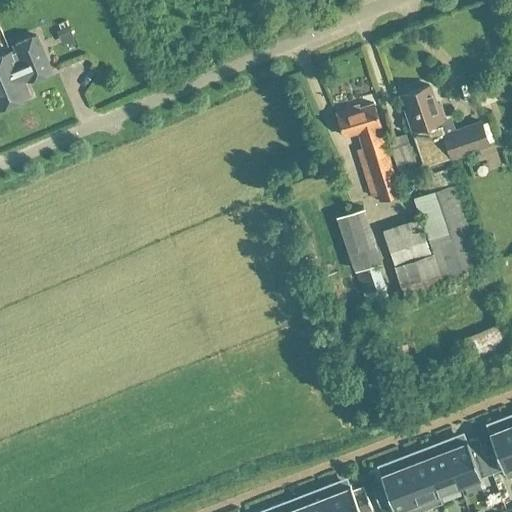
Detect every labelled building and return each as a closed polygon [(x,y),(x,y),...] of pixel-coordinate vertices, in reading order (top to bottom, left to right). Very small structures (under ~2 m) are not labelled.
[(11,48),(0,52),(0,104),(28,93),(22,79),(27,76),(28,78),(50,69),(35,32),(11,42),(15,51),(12,51),(11,48)] [(511,97),(511,77),(497,82),(502,100),(511,97)] [(436,105),(430,86),(401,95),(425,166),(440,161),(490,144),(482,121),(445,134),(440,120),(445,119),(440,103),(436,105)] [(335,113),(342,135),(356,130),(362,147),(357,149),(372,194),(377,193),(379,198),(399,192),(377,124),(379,123),(373,104),(350,111),(349,108),(335,113)] [(420,174),(406,131),(389,137),(402,180),(420,174)] [(449,167),(424,174),(430,191),(413,196),(441,276),(483,265),(457,181),(454,182),(449,167)] [(354,269),(355,268),(367,310),(391,304),(377,261),(381,260),(363,206),(335,215),(354,269)] [(418,217),(382,228),(403,293),(443,280),(433,252),(430,253),(418,217)] [(511,351),(511,350),(499,320),(461,337),(474,368),(511,351)] [(511,474),(511,426),(511,422),(489,431),(489,429),(488,430),(496,450),(485,455),(492,472),(502,468),(506,477),(511,474)] [(466,440),(445,448),(459,484),(480,476),(480,478),(481,477),(481,476),(492,472),(485,455),(477,434),(476,434),(477,435),(467,439),(466,438),(465,438),(466,440)] [(445,448),(424,456),(438,492),(459,484),(445,448)] [(424,456),(402,464),(419,510),(442,501),(438,492),(424,456)] [(413,511),(419,510),(402,464),(380,472),(380,471),(379,471),(383,482),(373,486),(373,485),(372,485),(379,505),(380,505),(380,504),(390,500),(394,511),(413,511)] [(328,492),(335,511),(360,511),(371,507),(371,508),(372,508),(364,488),(364,489),(364,490),(354,494),(350,483),(349,483),(349,484),(328,492)] [(335,511),(328,492),(306,501),(310,511),(335,511)] [(310,511),(306,501),(284,509),(285,511),(310,511)]
